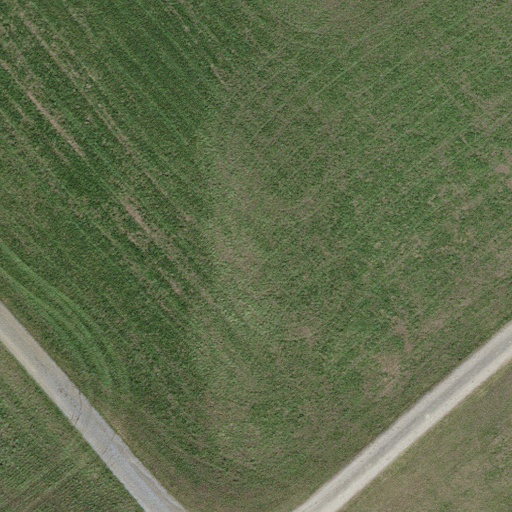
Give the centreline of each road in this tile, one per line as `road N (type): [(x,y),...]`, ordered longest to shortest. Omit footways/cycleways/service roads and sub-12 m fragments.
road 1 (track): [(511,341),(317,511)]
road 2 (track): [(0,332),(165,511)]
